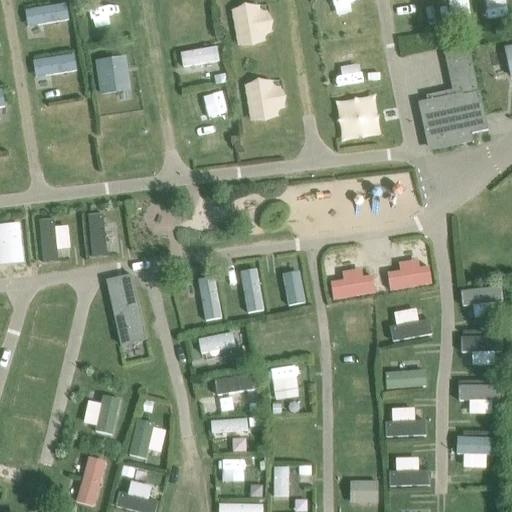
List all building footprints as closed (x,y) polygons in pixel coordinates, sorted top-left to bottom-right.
[(179,0),(181,19),(191,18),(189,0),(179,0)] [(206,0),(191,0),(194,19),(181,21),(183,35),(198,33),(199,37),(212,35),(206,0)] [(349,16),(346,0),(318,0),(322,20),(349,16)] [(25,12),(29,31),(71,21),(66,2),(25,12)] [(231,8),(238,47),(272,40),(264,2),(231,8)] [(423,105),(432,150),(473,141),(472,135),(488,132),(480,92),(479,93),(468,41),(443,46),(443,48),(446,47),(455,91),(447,92),(449,100),(423,105)] [(336,44),(338,63),(359,61),(357,42),(336,44)] [(184,70),(221,61),(217,45),(180,54),(184,70)] [(511,46),(499,50),(503,66),(511,63),(511,46)] [(35,76),(77,72),(76,55),(34,59),(35,76)] [(96,60),(99,95),(131,92),(127,57),(96,60)] [(263,102),(283,99),(281,87),(261,90),(263,102)] [(199,128),(201,152),(228,150),(225,125),(199,128)] [(114,153),(125,152),(124,137),(112,139),(114,153)] [(109,159),(110,175),(147,172),(146,157),(109,159)] [(89,257),(107,257),(105,214),(88,214),(89,257)] [(58,251),(70,250),(69,226),(55,227),(55,220),(40,221),(42,263),(59,262),(58,251)] [(0,224),(0,264),(23,264),(21,224),(0,224)] [(399,262),(400,272),(387,273),(389,291),(432,286),(430,267),(419,269),(418,260),(399,262)] [(372,276),(362,277),(361,269),(341,272),(342,280),(329,282),(333,301),(375,295),(372,276)] [(246,314),(263,312),(259,270),(242,272),(246,314)] [(287,306),(305,303),(300,271),(282,274),(287,306)] [(203,321),(220,320),(217,279),(200,280),(203,321)] [(140,337),(128,282),(113,285),(125,341),(140,337)] [(474,319),(502,318),(501,288),(463,290),(464,308),(474,308),(474,319)] [(391,313),(395,342),(432,336),(430,320),(419,322),(417,309),(391,313)] [(369,312),(350,313),(352,347),(370,347),(369,312)] [(233,332),(198,340),(201,356),(236,348),(233,332)] [(461,353),(471,354),(471,367),(497,367),(497,338),(461,337),(461,353)] [(263,361),(301,355),(298,339),(260,346),(263,361)] [(270,369),(273,392),(297,389),(294,366),(270,369)] [(385,373),(386,389),(426,388),(426,371),(385,373)] [(459,386),(459,401),(469,401),(469,415),(493,415),(493,386),(459,386)] [(102,395),(100,404),(88,401),(82,428),(114,435),(121,399),(102,395)] [(385,424),(385,439),(427,438),(426,421),(414,422),(413,408),(392,409),(392,423),(385,424)] [(248,420),(211,421),(211,434),(248,433),(248,420)] [(128,456),(147,460),(149,451),(161,454),(167,428),(137,421),(128,456)] [(353,434),(354,453),(374,452),(374,433),(353,434)] [(462,469),(488,470),(490,439),(457,437),(456,454),(463,455),(462,469)] [(232,439),(233,453),(247,453),(247,439),(232,439)] [(75,503),(97,507),(106,461),(84,457),(75,503)] [(392,490),(430,489),(430,471),(418,472),(418,457),(391,458),(392,490)] [(219,474),(245,474),(245,460),(218,460),(219,474)] [(273,498),(288,498),(289,468),(274,468),(273,498)] [(115,508),(130,511),(157,511),(160,503),(119,492),(115,508)]
